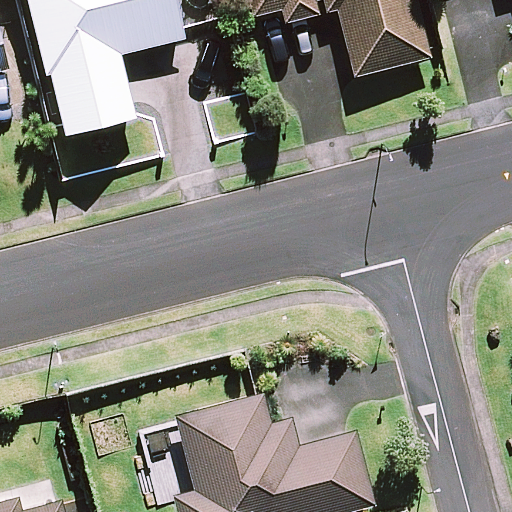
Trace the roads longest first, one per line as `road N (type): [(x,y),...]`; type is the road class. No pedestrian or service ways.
road 1 (residential): [(0,305),(389,211)]
road 2 (residential): [(472,511),(389,211)]
road 3 (residential): [(389,211),(511,179)]
